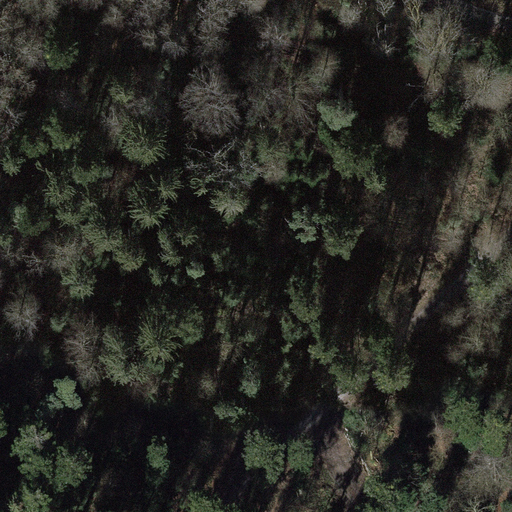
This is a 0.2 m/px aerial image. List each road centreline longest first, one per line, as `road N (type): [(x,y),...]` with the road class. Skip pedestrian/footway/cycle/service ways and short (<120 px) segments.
road 1 (track): [(312,416),(511,234)]
road 2 (track): [(366,511),(312,416),(213,511)]
